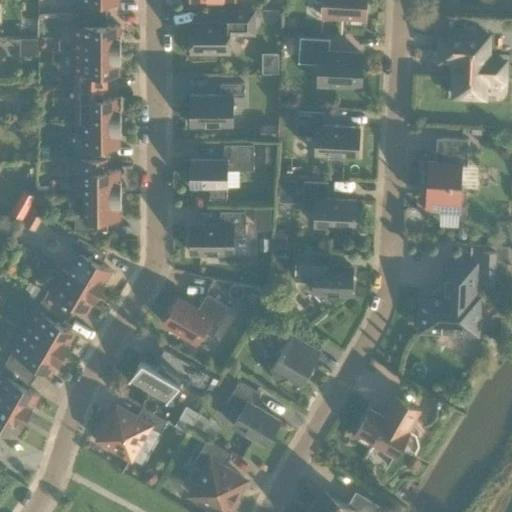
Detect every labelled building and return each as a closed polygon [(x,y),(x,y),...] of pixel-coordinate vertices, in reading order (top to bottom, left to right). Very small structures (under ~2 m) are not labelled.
[(74,0),(75,13),(107,13),(107,1),(120,1),(120,0),(74,0)] [(348,17),(348,21),(366,22),(366,0),(323,0),(323,16),(348,17)] [(231,34),(255,34),(255,9),(221,9),(221,22),(191,22),(191,51),(231,51),(231,34)] [(75,49),(85,49),(122,49),(121,35),(120,35),(120,25),(107,25),(107,13),(75,13),(75,49)] [(455,74),(454,95),(485,96),(486,77),(504,78),(505,60),(487,59),(489,34),(442,32),(441,58),(458,59),(457,74),(455,74)] [(331,37),(301,36),(300,50),(320,51),(318,83),(349,85),(349,83),(362,83),(364,54),(345,53),(345,51),(330,50),(331,37)] [(75,49),(75,85),(108,85),(108,73),(120,73),(120,62),(122,62),(122,49),(85,49),(75,49)] [(221,94),(192,94),(192,124),(233,124),(233,94),(245,94),(245,82),(221,82),(221,94)] [(108,97),(108,85),(75,85),(75,121),(85,121),(122,121),(122,107),(120,107),(120,97),(108,97)] [(316,154),(359,156),(360,126),(324,124),(324,110),(299,109),(298,133),(317,134),(316,154)] [(122,134),(122,121),(85,121),(85,143),(75,143),(75,157),(108,157),(108,145),(121,145),(121,134),(122,134)] [(264,124),(263,137),(275,138),(276,125),(264,124)] [(436,161),(430,161),(428,205),(441,206),(441,210),(459,211),(460,204),(466,204),(467,185),(461,185),(462,164),(468,164),(469,138),(442,136),(442,150),(437,149),(436,161)] [(191,185),(211,185),(211,197),(228,197),(228,169),(254,169),(254,143),(225,143),(225,159),(192,159),(191,185)] [(272,161),(272,144),(259,144),(259,161),(272,161)] [(40,155),(50,155),(50,145),(39,145),(40,155)] [(75,157),(75,193),(122,193),(122,179),(121,179),(121,169),(108,169),(108,157),(75,157)] [(296,202),(297,179),(279,178),(278,201),(296,202)] [(315,225),(355,227),(357,199),(328,197),(329,181),(305,179),(303,207),(316,207),(315,225)] [(122,206),(122,193),(75,193),(75,194),(85,194),(85,216),(76,216),(76,229),(108,229),(108,217),(121,217),(121,206),(122,206)] [(22,218),(27,209),(16,203),(11,212),(22,218)] [(191,224),(191,252),(234,252),(234,235),(246,235),(246,210),(221,210),(221,224),(191,224)] [(35,229),(42,217),(31,211),(24,223),(35,229)] [(258,211),(258,227),(272,227),(272,211),(258,211)] [(61,267),(101,291),(108,279),(107,278),(112,269),(101,263),(107,252),(79,236),(73,248),(81,253),(70,271),(61,267)] [(298,251),(297,278),(314,279),(314,282),(310,286),(321,298),(329,291),(352,292),(353,266),(331,265),(331,253),(298,251)] [(482,251),(481,276),(495,277),(496,252),(482,251)] [(436,294),(436,295),(423,294),(422,328),(441,329),(441,332),(457,333),(457,330),(477,331),(478,297),(474,297),(475,263),(446,262),(445,287),(444,287),(436,294)] [(61,267),(43,298),(71,315),(77,304),(88,311),(93,302),(94,302),(101,291),(61,267)] [(36,295),(40,287),(30,281),(25,288),(36,295)] [(219,338),(236,310),(207,293),(198,308),(178,297),(164,322),(184,334),(187,343),(203,339),(201,334),(204,329),(219,338)] [(43,298),(25,329),(65,353),(72,341),(71,340),(76,331),(65,325),(71,315),(43,298)] [(25,329),(7,360),(35,377),(40,367),(52,373),(57,364),(58,365),(65,353),(25,329)] [(276,381),(290,376),(302,384),(322,350),(292,333),(283,348),(267,354),(276,381)] [(166,403),(168,403),(181,380),(199,385),(206,389),(214,375),(163,345),(163,346),(166,349),(157,365),(141,356),(140,357),(143,358),(129,381),(130,382),(133,377),(169,398),(166,403)] [(29,387),(35,377),(7,360),(0,371),(0,398),(28,415),(35,403),(34,403),(40,393),(29,387)] [(241,379),(233,392),(227,401),(243,410),(234,424),(266,444),(281,419),(254,403),(261,391),(241,379)] [(409,430),(421,409),(396,395),(385,415),(371,408),(355,436),(372,446),(374,442),(396,455),(410,430),(409,430)] [(0,398),(0,436),(4,429),(15,435),(20,426),(21,427),(28,415),(0,398)] [(95,439),(112,448),(113,446),(132,457),(151,425),(161,431),(168,420),(143,405),(137,416),(118,404),(107,423),(105,422),(95,439)] [(202,433),(211,419),(200,412),(191,426),(202,433)] [(205,469),(192,493),(210,504),(209,507),(218,511),(230,511),(238,499),(235,497),(246,478),(224,466),(232,452),(208,438),(194,462),(205,469)] [(158,477),(157,471),(152,468),(146,470),(143,475),(145,480),(149,483),(155,482),(158,477)] [(323,489),(309,511),(378,511),(382,505),(356,490),(348,503),(323,489)]
